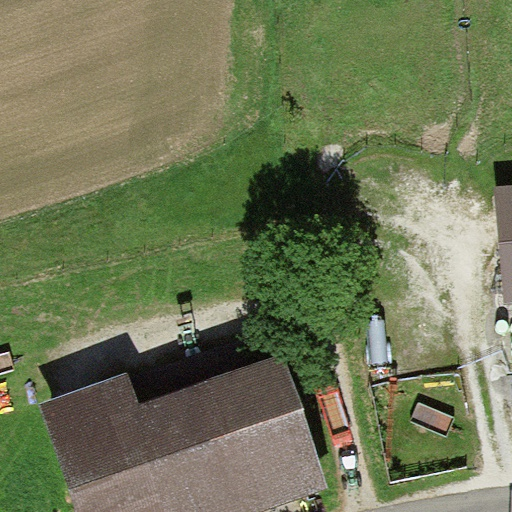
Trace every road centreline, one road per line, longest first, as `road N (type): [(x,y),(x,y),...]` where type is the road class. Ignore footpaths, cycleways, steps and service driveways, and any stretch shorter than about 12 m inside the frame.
road 1 (track): [(113,346),(234,317),(279,323),(311,348),(362,511)]
road 2 (track): [(460,228),(511,503)]
